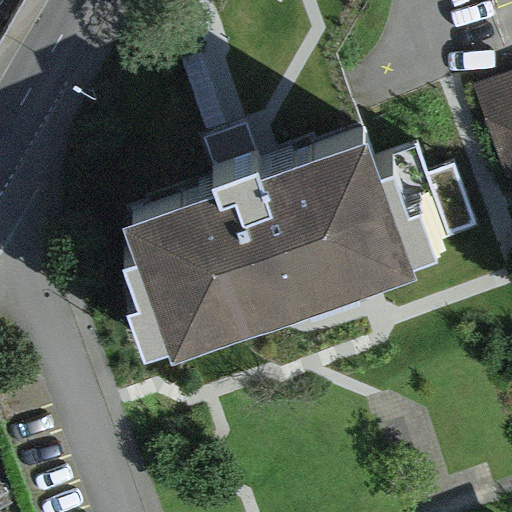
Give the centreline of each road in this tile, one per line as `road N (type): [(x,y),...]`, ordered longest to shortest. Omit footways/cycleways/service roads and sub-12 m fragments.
road 1 (residential): [(0,251),(69,363),(121,511)]
road 2 (unclassified): [(78,0),(0,136)]
